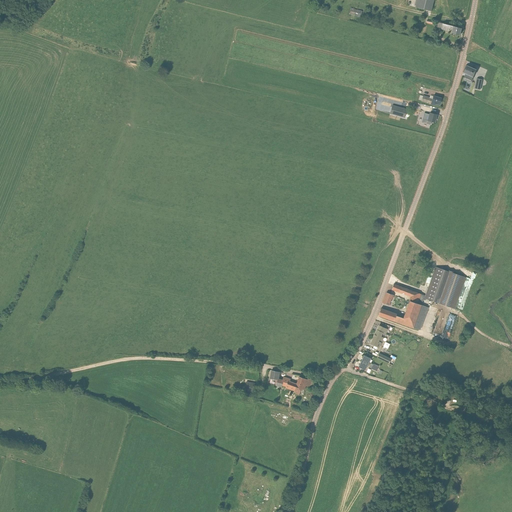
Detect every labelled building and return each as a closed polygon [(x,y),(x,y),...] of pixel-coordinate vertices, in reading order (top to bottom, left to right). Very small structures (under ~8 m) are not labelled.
[(431,11),(434,0),(417,0),(416,7),(431,11)] [(349,15),(360,18),(362,11),(351,8),(349,15)] [(453,29),(452,33),(460,35),(462,28),(439,22),(438,28),(449,31),(450,28),(453,29)] [(473,77),(476,70),(466,65),(463,72),(473,77)] [(467,81),(464,90),(470,92),(474,80),(465,76),(464,80),(467,81)] [(441,98),(433,96),(432,99),(429,98),(430,98),(423,96),(421,101),(428,103),(429,104),(429,103),(431,104),(435,105),(435,103),(439,104),(441,98)] [(383,103),(381,110),(389,112),(391,105),(383,103)] [(390,114),(405,118),(407,110),(392,106),(390,114)] [(416,112),(415,116),(414,120),(422,122),(428,124),(428,123),(431,123),(431,121),(434,122),(435,118),(436,118),(436,116),(436,115),(430,113),(428,120),(423,119),(425,111),(421,109),(420,113),(416,112)] [(466,277),(450,272),(436,267),(425,298),(454,309),(466,277)] [(427,307),(421,305),(424,296),(393,284),(392,289),(411,296),(403,318),(395,315),(396,314),(380,309),(378,315),(419,329),(427,307)] [(392,295),(386,292),(382,303),(389,305),(392,295)] [(387,329),(384,328),(379,325),(370,344),(379,348),(383,338),(381,337),(380,336),(382,333),(385,334),(387,329)] [(379,353),(377,358),(389,363),(391,359),(379,353)] [(361,361),(367,364),(370,358),(364,355),(361,361)] [(365,370),(367,364),(361,361),(358,367),(365,370)] [(281,385),(286,386),(285,388),(288,388),(288,387),(295,389),(294,391),(296,392),(296,394),(299,395),(301,389),(304,390),(307,380),(299,377),(296,385),(289,382),(290,380),(283,377),(282,380),(281,385)] [(245,391),(253,393),(255,385),(247,383),(245,391)]
